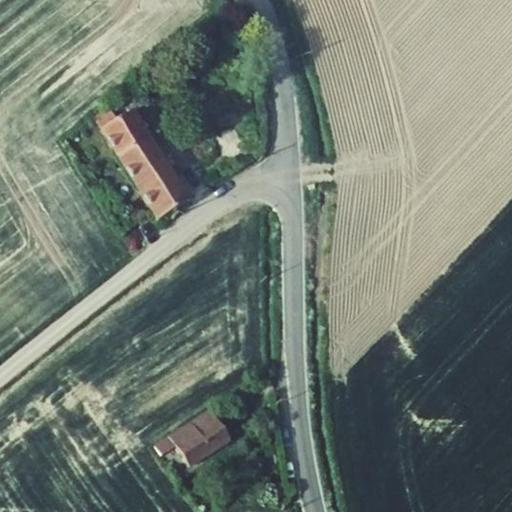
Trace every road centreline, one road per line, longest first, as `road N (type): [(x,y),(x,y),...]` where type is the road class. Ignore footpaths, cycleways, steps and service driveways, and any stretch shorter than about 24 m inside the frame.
road 1 (unclassified): [(291,163),(224,201),(0,377)]
road 2 (unclassified): [(291,163),(299,413),(317,511)]
road 3 (unclassified): [(257,0),(276,56),(291,163)]
